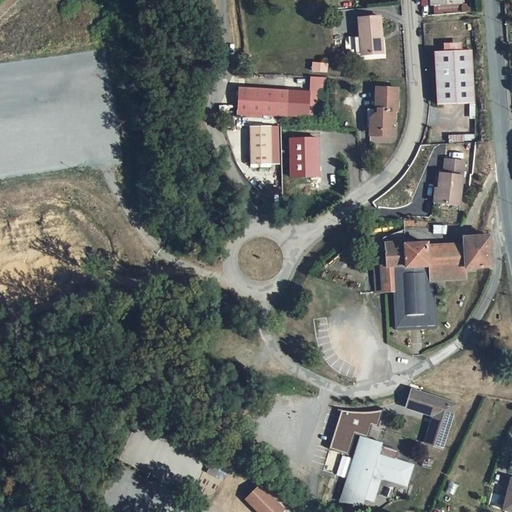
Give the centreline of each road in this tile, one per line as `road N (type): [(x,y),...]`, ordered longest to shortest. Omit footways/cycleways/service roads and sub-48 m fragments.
road 1 (residential): [(510,220),(493,285),(459,342),(384,387),(349,391),(291,368),(262,328),(262,288)]
road 2 (residential): [(288,246),(376,186),(412,139),(418,117),(409,0)]
road 3 (residential): [(260,229),(219,137),(214,107),(228,71),(221,0)]
road 4 (tertiary): [(510,220),(490,0)]
